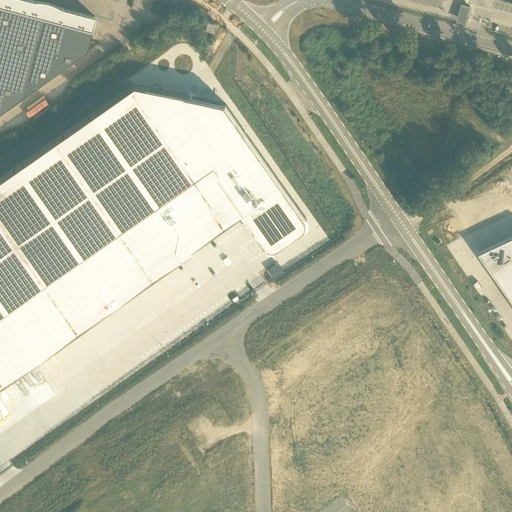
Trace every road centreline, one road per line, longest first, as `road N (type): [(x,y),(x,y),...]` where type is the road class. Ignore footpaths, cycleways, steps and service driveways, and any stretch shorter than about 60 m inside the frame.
road 1 (unclassified): [(0,493),(220,335)]
road 2 (tertiary): [(403,225),(262,29)]
road 3 (unclassified): [(220,335),(353,247),(403,225)]
road 4 (unclassified): [(511,49),(320,0)]
road 5 (tertiary): [(511,384),(403,225)]
road 6 (unclassified): [(220,335),(256,387),(262,511)]
road 7 (track): [(403,225),(511,150)]
